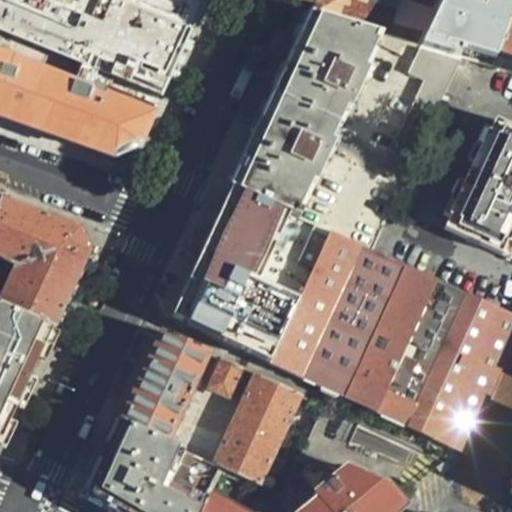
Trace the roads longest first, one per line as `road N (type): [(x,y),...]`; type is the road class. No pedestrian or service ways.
road 1 (primary): [(31,499),(159,219)]
road 2 (primary): [(159,219),(261,0)]
road 3 (residential): [(159,219),(0,160)]
road 4 (unknown): [(389,430),(461,463),(466,470),(449,511)]
